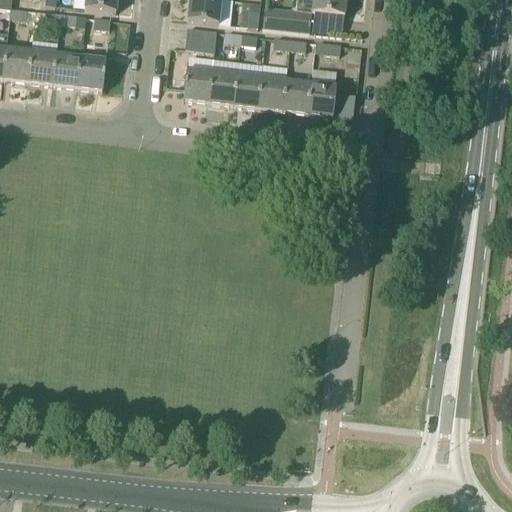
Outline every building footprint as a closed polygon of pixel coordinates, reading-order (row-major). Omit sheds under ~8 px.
[(56,0),(45,0),(44,10),(55,12),(56,0)] [(116,0),(84,0),(83,14),(115,18),(116,0)] [(308,39),(310,18),(344,22),(346,0),(295,0),(294,16),(264,13),(262,34),(308,39)] [(0,12),(9,14),(10,14),(11,3),(0,1),(0,12)] [(189,1),(186,26),(218,29),(221,4),(189,1)] [(257,34),(259,8),(250,7),(247,33),(257,34)] [(9,14),(8,24),(25,25),(26,16),(10,14),(9,14)] [(59,19),(43,17),(42,28),(58,30),(59,19)] [(58,30),(82,33),(83,22),(59,19),(58,30)] [(94,23),(93,33),(108,35),(110,25),(94,23)] [(186,34),(184,55),(213,59),(215,37),(186,34)] [(241,40),(224,38),(223,48),(239,50),(241,40)] [(241,40),(239,50),(255,52),(256,41),(241,40)] [(290,45),(273,43),(272,54),(288,56),(290,45)] [(290,45),(288,56),(304,58),(306,47),(290,45)] [(324,49),(323,59),(339,61),(340,51),(324,49)] [(5,54),(1,85),(26,88),(30,57),(5,54)] [(30,57),(26,88),(51,91),(54,60),(30,57)] [(54,60),(51,91),(76,94),(79,63),(54,60)] [(79,63),(76,94),(101,97),(105,66),(79,63)] [(186,75),(183,94),(182,106),(206,109),(210,78),(186,75)] [(210,78),(206,109),(231,112),(235,81),(210,78)] [(235,81),(231,112),(256,115),(259,83),(235,81)] [(259,83),(256,115),(281,117),(285,86),(259,83)] [(306,120),(309,89),(285,86),(281,117),(306,120)] [(309,89),(306,120),(332,123),(335,92),(309,89)]
